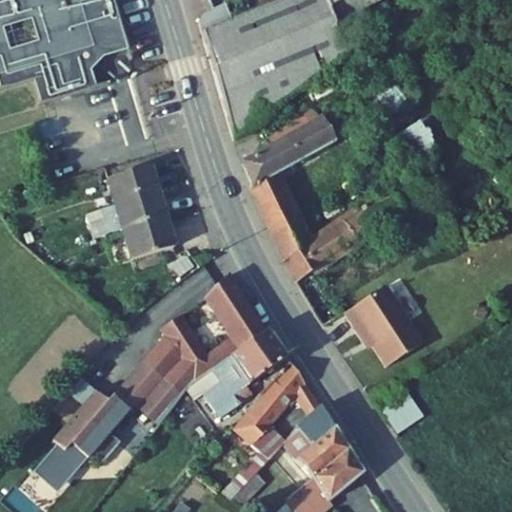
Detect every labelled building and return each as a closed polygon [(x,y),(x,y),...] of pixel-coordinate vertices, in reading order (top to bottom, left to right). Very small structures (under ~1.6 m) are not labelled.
[(0,0),(0,89),(33,83),(40,103),(91,89),(84,66),(77,68),(74,55),(93,50),(97,54),(125,45),(111,0),(96,0),(80,5),(78,0),(0,0)] [(323,0),(328,8),(343,0),(201,0),(208,14),(203,17),(199,21),(199,27),(201,33),(282,0),(323,0)] [(382,0),(381,0),(343,0),(328,8),(323,0),(282,0),(201,33),(234,142),(346,56),(333,25),(382,0)] [(511,22),(501,3),(432,44),(472,112),(511,88),(511,22)] [(362,97),(409,171),(436,154),(391,79),(362,97)] [(412,176),(308,244),(275,177),(335,144),(310,111),(264,142),(268,150),(241,165),(264,224),(296,285),(317,272),(424,196),(412,176)] [(385,186),(367,157),(355,164),(372,194),(385,186)] [(106,180),(113,203),(156,190),(150,167),(106,180)] [(113,203),(121,231),(165,219),(156,190),(113,203)] [(165,219),(121,231),(130,262),(174,249),(165,219)] [(33,251),(30,241),(23,244),(27,254),(33,251)] [(323,328),(343,316),(317,272),(296,285),(323,328)] [(204,300),(229,343),(204,358),(211,371),(264,332),(228,277),(204,300)] [(388,287),(346,314),(355,329),(360,325),(373,345),(388,368),(425,344),(388,287)] [(188,389),(194,383),(211,371),(204,358),(180,317),(159,330),(164,338),(118,392),(116,391),(106,403),(79,379),(67,392),(85,408),(66,429),(70,433),(38,469),(40,471),(41,469),(46,473),(43,477),(51,485),(55,481),(62,487),(95,450),(101,455),(114,440),(109,436),(134,406),(158,427),(188,389)] [(360,325),(355,329),(368,349),(373,345),(360,325)] [(266,331),(264,332),(211,371),(194,383),(220,420),(253,394),(248,386),(286,360),(266,331)] [(269,428),(289,404),(291,406),(295,402),(300,408),(313,399),(288,364),(244,413),(247,415),(235,430),(260,453),(219,496),(226,502),(270,461),(282,446),(284,443),(269,428)] [(397,387),(374,402),(395,435),(420,420),(397,387)] [(320,408),(313,399),(300,408),(308,418),(320,408)] [(284,443),(282,446),(312,480),(347,450),(320,408),(308,418),(295,429),(284,443)] [(326,511),(332,508),(329,504),(362,475),(347,450),(312,480),(285,501),(292,511),(326,511)] [(238,511),(240,511),(279,470),(270,461),(226,502),(238,511)]
